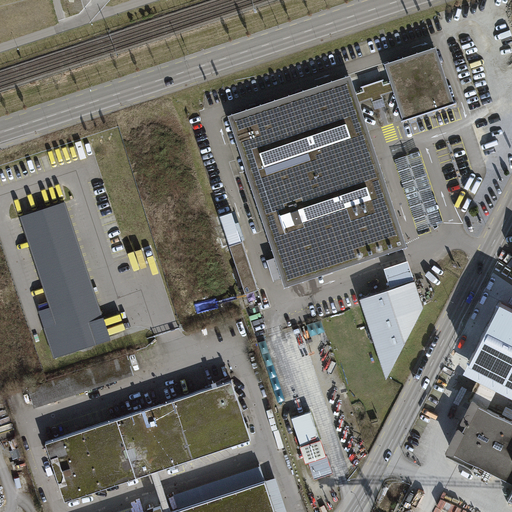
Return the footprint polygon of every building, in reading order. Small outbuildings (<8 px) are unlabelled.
[(394,89),(404,117),(452,101),(433,45),(385,61),(391,79),(394,89)] [(347,75),(226,116),(282,282),(403,242),(356,102),(353,92),(347,75)] [(353,92),(356,102),(367,98),(371,109),(383,104),(380,94),(394,89),(391,79),(381,82),(380,78),(359,85),(360,89),(353,92)] [(60,204),(25,215),(60,322),(45,327),(55,356),(84,346),(77,325),(98,318),(60,204)] [(243,241),(229,245),(248,307),(262,302),(243,241)] [(408,259),(384,267),(390,285),(414,277),(408,259)] [(385,287),(359,296),(362,305),(386,378),(424,306),(414,277),(390,285),(385,287)] [(511,384),(511,306),(502,302),(470,363),(491,373),(488,379),(499,384),(502,379),(511,384)] [(127,355),(27,388),(32,403),(132,369),(127,355)] [(476,404),(486,409),(499,384),(488,379),(480,374),(467,399),(476,404)] [(232,380),(45,442),(65,500),(251,438),(232,380)] [(511,422),(486,409),(476,404),(451,452),(511,482),(511,495),(510,500),(511,500),(511,422)] [(308,462),(314,479),(332,473),(327,456),(326,456),(311,412),(292,419),(307,463),(308,462)] [(273,511),(263,479),(162,511),(273,511)]
